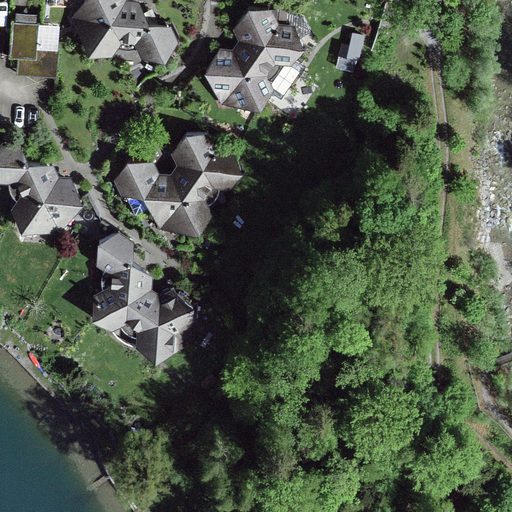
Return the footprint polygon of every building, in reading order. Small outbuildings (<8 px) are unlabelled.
[(113,12),(120,0),(81,0),(73,15),(89,45),(112,50),(122,38),(113,12)] [(120,0),(113,12),(122,38),(135,39),(141,54),(166,52),(179,36),(171,19),(150,18),(141,0),(120,0)] [(255,0),(248,0),(234,25),(240,35),(233,45),(244,65),(268,68),(275,86),(285,92),(302,65),(292,60),(304,38),(295,19),(278,18),(273,4),(255,0)] [(41,19),(13,16),(9,50),(20,51),(18,71),(56,75),(59,49),(57,49),(38,47),(40,21),(41,19)] [(60,23),(40,21),(38,47),(57,49),(60,23)] [(244,65),(233,45),(221,43),(206,61),(222,101),(261,101),(275,86),(268,68),(244,65)] [(177,160),(172,169),(182,191),(205,190),(213,181),(231,184),(243,162),(232,143),(217,143),(211,128),(187,123),(173,147),(177,160)] [(4,137),(0,141),(0,177),(18,180),(23,192),(45,191),(60,173),(55,162),(29,157),(20,139),(4,137)] [(146,188),(159,169),(154,157),(127,152),(115,173),(123,190),(126,190),(136,212),(152,204),(146,188)] [(172,169),(159,169),(146,188),(152,204),(161,227),(200,226),(213,208),(205,190),(182,191),(172,169)] [(71,173),(60,173),(45,191),(23,192),(12,205),(22,224),(62,230),(84,194),(71,173)] [(121,226),(98,234),(97,260),(110,269),(109,283),(128,293),(152,284),(154,270),(133,254),(135,236),(121,226)] [(128,293),(109,283),(94,289),(93,310),(112,326),(128,318),(138,325),(159,315),(161,290),(152,284),(128,293)] [(159,315),(138,325),(137,342),(156,352),(191,339),(194,297),(172,284),(161,290),(159,315)]
